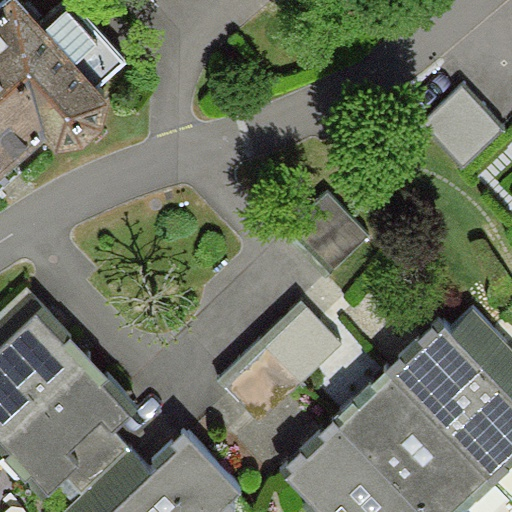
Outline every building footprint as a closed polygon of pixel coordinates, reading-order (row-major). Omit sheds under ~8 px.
[(55,0),(38,14),(25,0),(0,0),(0,157),(42,121),(57,133),(82,129),(99,113),(104,88),(70,49),(95,25),(72,0),(55,0)] [(463,80),(423,118),(463,159),(502,121),(463,80)] [(285,227),(325,271),(368,232),(328,188),(285,227)] [(341,339),(301,296),(218,376),(258,418),(341,339)] [(0,332),(0,431),(84,353),(34,300),(0,332)] [(390,366),(492,471),(511,452),(511,387),(444,315),(390,366)] [(66,470),(83,488),(130,443),(109,421),(129,401),(84,353),(0,431),(50,485),(66,470)] [(449,511),(492,471),(390,366),(339,414),(433,511),(449,511)] [(433,511),(339,414),(285,465),(329,511),(433,511)] [(149,463),(130,443),(83,488),(57,511),(211,511),(241,484),(187,427),(149,463)]
